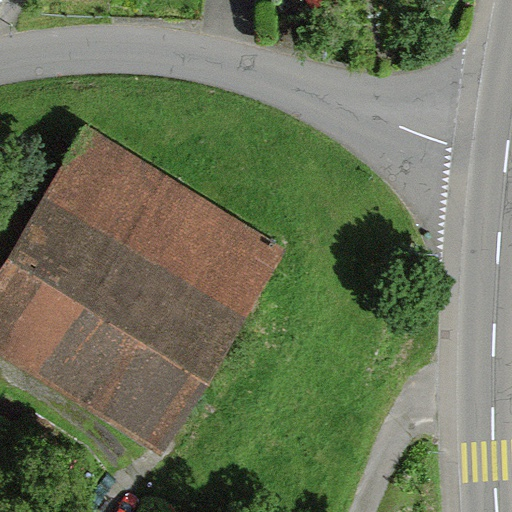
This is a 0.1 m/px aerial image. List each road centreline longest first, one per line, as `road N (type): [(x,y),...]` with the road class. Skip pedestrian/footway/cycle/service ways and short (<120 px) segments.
road 1 (residential): [(0,63),(159,52),(262,75),(505,162)]
road 2 (secondary): [(505,162),(494,351)]
road 3 (secondary): [(494,351),(497,511)]
